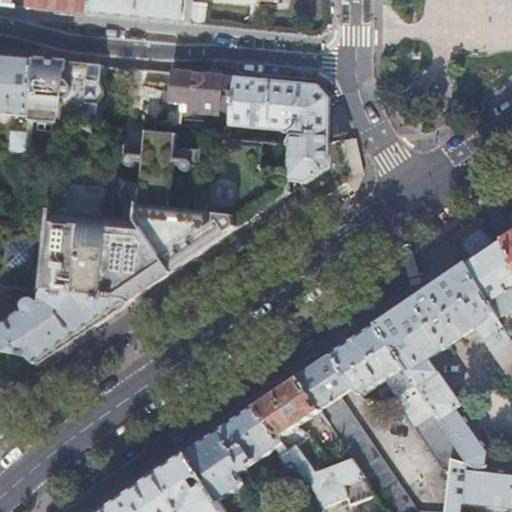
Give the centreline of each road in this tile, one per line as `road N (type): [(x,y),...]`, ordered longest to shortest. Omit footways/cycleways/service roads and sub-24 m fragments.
road 1 (residential): [(72,511),(380,291),(401,259),(396,209)]
road 2 (secondary): [(0,500),(90,424),(339,250)]
road 3 (residential): [(339,250),(296,231),(271,236),(0,428)]
road 4 (residential): [(0,28),(356,61)]
road 5 (residential): [(356,61),(360,105),(422,189)]
